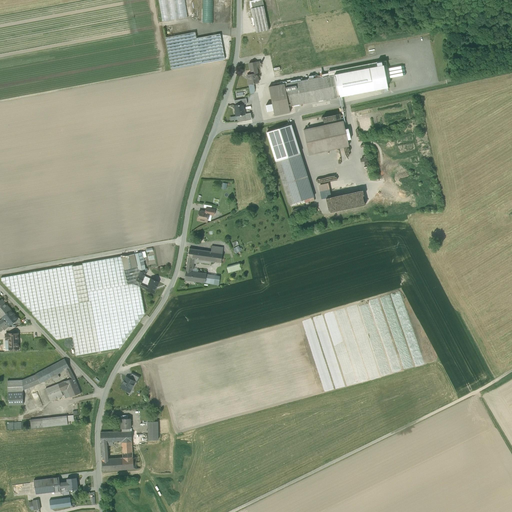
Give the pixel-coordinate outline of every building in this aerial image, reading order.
[(184,0),(158,0),(162,22),(187,18),(184,0)] [(213,0),(202,0),(202,23),(213,23),(213,0)] [(262,0),(249,3),(251,9),(263,6),(262,0)] [(263,6),(251,9),(256,33),(260,32),(268,30),(263,6)] [(195,32),(165,38),(171,69),(224,60),(220,34),(196,38),(195,32)] [(255,62),(248,64),(250,74),(256,73),(256,74),(257,74),(256,68),(255,62)] [(383,65),(334,74),(338,97),(388,88),(387,83),(390,82),(386,65),(383,65)] [(250,74),(247,75),(248,80),(247,80),(248,85),(254,84),(258,83),(256,74),(256,73),(250,74)] [(302,78),(296,79),(296,82),(293,82),(293,80),(279,82),(279,85),(268,87),(272,104),(273,111),(274,116),(290,113),(289,106),(338,97),(334,74),(302,81),(302,78)] [(235,105),(234,105),(236,116),(237,116),(237,121),(251,118),(250,113),(245,114),(243,104),(235,105)] [(343,122),(304,130),(309,155),(348,146),(343,122)] [(267,132),(276,161),(299,153),(290,125),(267,132)] [(299,153),(276,161),(289,205),(304,200),(309,199),(313,197),(299,153)] [(328,183),(318,185),(319,191),(329,189),(328,183)] [(329,189),(319,191),(321,199),(331,197),(329,189)] [(204,212),(199,211),(197,220),(207,222),(208,213),(209,212),(205,212),(204,212)] [(201,250),(189,248),(187,265),(193,266),(194,259),(195,253),(200,254),(201,250)] [(210,252),(210,251),(201,250),(200,254),(195,253),(194,259),(196,259),(196,261),(211,264),(211,261),(221,263),(222,253),(210,252)] [(142,252),(134,254),(138,269),(141,270),(146,272),(142,252)] [(134,254),(125,256),(121,256),(123,264),(127,263),(138,307),(93,317),(90,301),(32,312),(32,315),(56,340),(73,337),(76,356),(120,348),(145,314),(140,287),(142,283),(136,280),(134,279),(134,278),(138,269),(134,254)] [(121,256),(82,263),(82,264),(90,301),(93,317),(138,307),(127,263),(123,264),(121,256)] [(226,267),(228,273),(241,269),(239,263),(226,267)] [(72,265),(1,278),(1,281),(31,312),(32,312),(90,301),(82,264),(73,266),(72,265)] [(206,274),(192,272),(193,269),(186,268),(184,280),(205,283),(206,276),(206,274)] [(146,272),(141,270),(136,280),(142,283),(142,282),(145,276),(146,272)] [(151,279),(145,276),(142,282),(148,285),(151,279)] [(219,278),(206,276),(205,283),(218,285),(219,278)] [(158,282),(151,279),(148,285),(142,282),(142,283),(140,287),(146,289),(146,290),(153,293),(158,282)] [(17,319),(2,300),(0,301),(0,314),(3,319),(7,323),(1,327),(3,329),(4,330),(17,319)] [(18,333),(5,334),(6,339),(5,340),(5,350),(19,349),(18,333)] [(65,359),(47,369),(52,377),(58,374),(65,370),(69,368),(65,359)] [(69,368),(65,370),(66,370),(68,375),(70,379),(74,377),(69,368)] [(47,369),(36,375),(40,383),(52,377),(47,369)] [(140,377),(132,373),(129,378),(135,382),(137,383),(140,377)] [(28,378),(22,380),(22,390),(26,389),(40,383),(36,375),(28,378)] [(70,379),(64,381),(67,389),(62,391),(65,399),(80,393),(74,377),(70,379)] [(129,378),(126,377),(121,388),(129,392),(135,382),(129,378)] [(22,380),(7,381),(8,393),(23,393),(22,390),(22,380)] [(64,381),(56,385),(56,384),(45,389),(50,402),(63,396),(61,392),(62,391),(67,389),(64,381)] [(23,393),(8,393),(8,405),(23,405),(23,393)] [(67,416),(42,418),(43,427),(68,425),(67,416)] [(42,418),(30,419),(31,428),(43,427),(42,418)] [(121,418),(120,418),(120,428),(121,428),(129,428),(130,428),(130,418),(128,418),(121,418)] [(158,422),(148,422),(148,440),(158,440),(158,422)] [(131,431),(129,431),(121,432),(109,432),(109,442),(113,442),(122,442),(123,458),(132,457),(132,452),(131,442),(131,431)] [(109,442),(109,432),(100,432),(100,443),(107,442),(109,442)] [(108,459),(101,459),(102,471),(140,468),(139,456),(132,457),(123,458),(108,459)] [(59,478),(34,481),(36,494),(61,491),(61,490),(60,483),(59,478)] [(77,478),(68,479),(68,482),(60,483),(61,490),(69,489),(69,490),(79,489),(77,478)] [(70,497),(50,500),(51,509),(71,506),(70,497)] [(38,499),(28,501),(30,511),(40,509),(38,499)]
